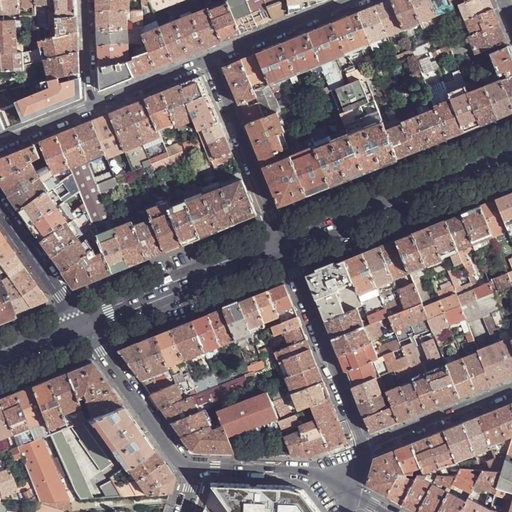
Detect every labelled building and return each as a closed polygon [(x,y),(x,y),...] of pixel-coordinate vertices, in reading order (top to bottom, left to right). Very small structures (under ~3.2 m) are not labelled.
[(1,0),(2,14),(20,13),(19,0),(1,0)] [(19,0),(20,13),(20,15),(37,15),(36,5),(35,0),(19,0)] [(56,0),(56,4),(57,18),(63,17),(77,17),(76,0),(56,0)] [(97,0),(97,6),(97,12),(128,11),(129,11),(128,0),(97,0)] [(205,0),(206,3),(209,8),(214,7),(213,5),(210,0),(205,0)] [(245,27),(246,29),(251,27),(253,23),(265,18),(290,9),(289,0),(227,0),(228,1),(239,29),(245,27)] [(289,0),(290,9),(290,14),(321,2),(325,0),(289,0)] [(391,0),(383,3),(375,6),(388,36),(404,30),(392,0),(391,0)] [(392,0),(404,30),(421,23),(411,0),(392,0)] [(411,0),(421,23),(428,20),(438,16),(431,0),(411,0)] [(431,0),(438,16),(446,13),(455,9),(454,8),(450,0),(431,0)] [(494,10),(490,0),(474,0),(471,1),(464,4),(460,5),(466,20),(494,10)] [(239,29),(228,1),(214,7),(209,8),(223,42),(234,37),(242,34),(239,29)] [(197,6),(199,13),(209,8),(206,3),(197,6)] [(56,4),(36,5),(37,15),(38,32),(39,41),(58,36),(57,21),(57,18),(56,4)] [(170,6),(177,22),(183,19),(177,4),(170,6)] [(466,20),(460,5),(454,8),(455,9),(458,18),(460,24),(467,21),(466,20)] [(367,10),(359,13),(370,42),(371,43),(377,41),(388,36),(375,6),(367,10)] [(216,45),(223,42),(209,8),(199,13),(193,15),(206,48),(216,45)] [(455,9),(446,13),(450,22),(458,18),(455,9)] [(500,24),(494,10),(466,20),(467,21),(470,29),(472,35),(500,24)] [(98,23),(98,30),(128,29),(128,11),(97,12),(98,23)] [(129,11),(128,11),(128,29),(143,29),(143,28),(143,11),(129,11)] [(346,18),(333,24),(345,53),(353,49),(361,46),(370,42),(359,13),(346,18)] [(199,51),(206,48),(193,15),(183,19),(177,22),(190,55),(199,51)] [(438,16),(428,20),(431,27),(441,23),(438,16)] [(77,17),(63,17),(63,21),(57,21),(58,36),(78,32),(77,22),(77,17)] [(0,21),(0,53),(1,53),(17,52),(15,21),(13,21),(2,21),(0,21)] [(467,21),(460,24),(463,31),(470,29),(467,21)] [(160,28),(158,22),(143,28),(143,29),(144,35),(145,35),(160,28)] [(183,58),(190,55),(177,22),(160,28),(174,61),(183,58)] [(329,26),(325,27),(336,56),(345,53),(333,24),(329,26)] [(507,42),(500,24),(472,35),(470,36),(477,54),(507,42)] [(309,34),(320,62),(331,57),(335,56),(336,56),(325,27),(314,32),(309,34)] [(167,65),(174,61),(160,28),(145,35),(151,51),(157,68),(167,65)] [(99,40),(99,46),(129,45),(128,29),(98,30),(99,40)] [(143,29),(128,29),(129,45),(134,45),(138,44),(144,44),(144,35),(143,29)] [(389,41),(390,43),(407,35),(404,30),(388,36),(389,41)] [(38,32),(31,33),(31,38),(21,40),(22,45),(38,41),(39,41),(38,32)] [(39,41),(38,41),(39,49),(42,60),(45,60),(79,52),(78,40),(78,32),(58,36),(39,41)] [(289,42),(284,44),(295,73),(303,70),(311,67),(316,64),(321,63),(320,62),(309,34),(305,35),(289,42)] [(389,41),(388,36),(377,41),(379,45),(389,41)] [(469,44),(466,38),(461,40),(454,43),(449,45),(450,46),(452,50),(452,51),(469,44)] [(377,41),(371,43),(373,49),(382,71),(389,69),(386,62),(379,45),(377,41)] [(370,42),(361,46),(362,49),(364,53),(373,49),(371,43),(370,42)] [(429,43),(413,50),(415,55),(416,58),(433,51),(429,43)] [(259,54),(270,83),(277,81),(285,77),(290,75),(295,73),(284,44),(272,48),(272,49),(259,54)] [(100,58),(100,67),(129,62),(130,62),(129,45),(99,46),(100,58)] [(511,54),(509,47),(492,54),(493,58),(499,74),(506,72),(508,78),(511,76),(511,54)] [(42,60),(39,49),(22,53),(23,65),(29,64),(42,60)] [(413,50),(396,57),(396,58),(398,62),(415,55),(413,50)] [(157,68),(151,51),(135,58),(135,61),(130,62),(129,62),(136,77),(147,72),(157,68)] [(17,52),(1,53),(2,71),(18,70),(18,66),(23,66),(23,65),(22,53),(22,52),(17,52)] [(79,52),(45,60),(49,79),(79,72),(79,60),(79,52)] [(249,58),(242,61),(254,91),(271,84),(270,83),(259,54),(249,58)] [(475,60),(477,65),(493,58),(492,54),(475,60)] [(399,65),(400,68),(417,61),(416,58),(415,55),(398,62),(399,65)] [(331,57),(320,62),(321,63),(324,71),(330,87),(332,91),(337,89),(343,87),(342,84),(342,83),(331,57)] [(386,62),(389,69),(399,65),(398,62),(396,58),(386,62)] [(232,85),(240,104),(248,101),(248,102),(257,98),(254,91),(242,61),(225,68),(232,85)] [(129,62),(100,67),(100,78),(101,90),(102,91),(136,77),(129,62)] [(321,63),(316,64),(317,67),(319,73),(324,71),(321,63)] [(433,93),(447,88),(439,67),(435,69),(432,63),(423,66),(433,93)] [(354,65),(344,69),(350,84),(361,80),(366,78),(362,74),(354,65)] [(385,77),(401,70),(400,68),(399,65),(389,69),(382,71),(382,72),(385,77)] [(343,87),(350,84),(344,69),(343,70),(341,71),(339,72),(344,84),(342,84),(343,87)] [(79,72),(49,79),(52,88),(44,91),(16,102),(22,117),(32,113),(34,118),(47,113),(45,108),(54,104),(56,109),(75,101),(73,97),(82,93),(80,72),(79,72)] [(385,77),(382,72),(373,76),(366,79),(368,84),(385,77)] [(460,72),(454,74),(460,89),(450,93),(453,100),(465,132),(476,127),(482,125),(469,93),(466,86),(460,72)] [(506,72),(499,74),(502,80),(508,78),(506,72)] [(297,76),(295,73),(290,75),(291,78),(294,85),(299,82),(297,76)] [(202,75),(182,84),(196,118),(198,123),(200,129),(204,127),(221,121),(218,115),(209,92),(202,75)] [(511,76),(508,78),(502,80),(511,103),(511,76)] [(370,102),(375,100),(368,84),(366,79),(366,78),(361,80),(370,102)] [(49,79),(34,83),(36,88),(43,87),(44,91),(52,88),(49,79)] [(337,89),(346,112),(359,107),(370,102),(361,80),(350,84),(343,87),(337,89)] [(486,86),(483,80),(469,85),(469,86),(466,86),(469,93),(486,86)] [(509,114),(511,112),(511,103),(502,80),(486,86),(499,118),(509,114)] [(275,93),(281,90),(278,83),(277,81),(270,83),(271,84),(275,93)] [(171,88),(164,91),(176,122),(178,126),(196,118),(182,84),(171,88)] [(271,84),(254,91),(257,98),(259,103),(265,118),(278,113),(282,111),(278,102),(275,93),(271,84)] [(493,121),(499,118),(486,86),(469,93),(482,125),(493,121)] [(320,91),(322,95),(332,91),(330,87),(321,90),(320,91)] [(430,94),(435,107),(453,100),(450,93),(447,88),(433,93),(430,94)] [(341,113),(346,112),(337,89),(332,91),(341,113)] [(154,95),(147,98),(159,129),(162,128),(176,122),(164,91),(154,95)] [(307,101),(305,97),(295,101),(297,106),(307,101)] [(136,102),(129,105),(144,142),(161,136),(161,134),(159,129),(147,98),(136,102)] [(282,100),(278,102),(282,111),(286,110),(282,100)] [(359,107),(363,118),(379,111),(375,100),(370,102),(359,107)] [(459,134),(465,132),(453,100),(435,107),(436,108),(448,139),(459,134)] [(244,115),(248,125),(265,118),(259,103),(250,106),(248,102),(248,101),(240,104),(244,115)] [(54,104),(45,108),(47,113),(56,109),(54,104)] [(118,109),(111,112),(126,150),(144,142),(129,105),(118,109)] [(341,113),(346,124),(363,118),(359,107),(346,112),(341,113)] [(443,141),(448,139),(436,108),(420,115),(432,145),(443,141)] [(363,118),(367,128),(383,121),(379,111),(363,118)] [(101,116),(93,120),(106,153),(108,157),(113,155),(126,150),(111,112),(101,116)] [(32,113),(22,117),(24,122),(34,118),(32,113)] [(252,135),(256,143),(278,134),(283,132),(286,131),(278,113),(265,118),(248,125),(252,135)] [(432,145),(420,115),(403,122),(403,123),(415,152),(426,148),(432,145)] [(196,118),(178,126),(180,130),(198,123),(196,118)] [(363,118),(346,124),(348,129),(350,135),(367,128),(363,118)] [(83,124),(75,127),(88,159),(106,153),(93,120),(83,124)] [(224,127),(221,121),(204,127),(211,142),(227,136),(224,127)] [(392,161),(398,159),(387,130),(383,121),(367,128),(382,165),(392,161)] [(409,154),(415,152),(403,123),(387,130),(398,159),(409,154)] [(66,131),(58,134),(71,167),(88,159),(75,127),(66,131)] [(382,165),(367,128),(350,135),(365,172),(375,168),(382,165)] [(339,133),(341,138),(350,135),(348,129),(339,133)] [(331,136),(333,141),(341,138),(339,133),(331,136)] [(46,139),(41,141),(46,153),(53,169),(55,173),(66,169),(71,167),(58,134),(54,136),(46,139)] [(261,156),(265,167),(280,161),(280,160),(278,156),(277,153),(280,152),(285,150),(278,134),(256,143),(261,156)] [(205,141),(203,135),(185,142),(185,143),(187,148),(205,141)] [(358,175),(365,172),(350,135),(341,138),(333,141),(348,179),(358,175)] [(161,136),(144,142),(152,162),(169,155),(167,150),(161,136)] [(230,142),(227,136),(211,142),(217,157),(233,151),(230,142)] [(315,146),(317,148),(333,141),(331,136),(314,142),(315,146)] [(313,138),(305,141),(308,149),(315,146),(314,142),(313,138)] [(41,141),(36,143),(42,156),(46,153),(41,141)] [(190,154),(208,147),(206,144),(205,141),(187,148),(188,151),(190,154)] [(342,181),(348,179),(333,141),(317,148),(332,185),(342,181)] [(144,142),(126,150),(134,169),(152,162),(144,142)] [(0,157),(0,179),(0,180),(32,161),(42,156),(36,143),(11,153),(0,157)] [(167,150),(169,155),(187,148),(185,143),(167,150)] [(322,189),(332,185),(317,148),(315,146),(308,149),(292,156),(308,195),(322,189)] [(169,155),(171,158),(188,151),(187,148),(169,155)] [(134,169),(126,150),(113,155),(119,169),(122,174),(134,169)] [(212,159),(215,166),(236,158),(233,151),(217,157),(212,159)] [(113,155),(108,157),(113,169),(114,171),(119,169),(113,155)] [(156,171),(173,164),(171,158),(169,155),(152,162),(156,171)] [(294,200),(308,195),(292,156),(283,159),(280,160),(280,161),(265,167),(281,206),(294,200)] [(88,159),(71,167),(73,172),(81,191),(88,208),(95,226),(113,219),(103,195),(98,184),(95,176),(88,159)] [(6,188),(11,195),(42,176),(32,161),(0,180),(6,188)] [(42,176),(45,180),(55,175),(55,173),(53,169),(42,176)] [(95,176),(98,184),(116,177),(114,171),(113,169),(95,176)] [(136,174),(134,169),(122,174),(116,177),(118,182),(136,174)] [(241,171),(221,180),(224,187),(244,178),(241,171)] [(51,189),(48,191),(59,206),(63,203),(69,198),(81,191),(73,172),(68,176),(58,183),(51,189)] [(51,189),(58,183),(55,175),(45,180),(51,189)] [(12,198),(21,210),(48,191),(51,189),(45,180),(42,176),(11,195),(12,198)] [(98,184),(103,195),(120,188),(118,182),(116,177),(98,184)] [(259,214),(244,178),(224,187),(238,222),(259,214)] [(224,187),(221,180),(203,187),(205,194),(224,187)] [(213,232),(220,229),(205,194),(203,187),(201,183),(184,190),(188,201),(203,236),(213,232)] [(231,225),(238,222),(224,187),(205,194),(220,229),(231,225)] [(149,191),(144,193),(150,207),(161,203),(157,194),(155,192),(152,190),(149,191)] [(30,222),(32,225),(59,206),(48,191),(21,210),(30,222)] [(71,213),(63,203),(59,206),(70,221),(80,214),(88,208),(81,191),(69,198),(77,209),(71,213)] [(157,194),(161,203),(167,200),(164,192),(157,194)] [(497,199),(509,229),(511,227),(511,192),(503,196),(497,199)] [(487,203),(480,205),(492,236),(495,235),(509,229),(497,199),(487,203)] [(178,246),(185,244),(171,208),(167,200),(161,203),(150,207),(153,217),(167,250),(178,246)] [(196,239),(203,236),(188,201),(171,208),(185,244),(196,239)] [(470,209),(462,213),(474,243),(492,236),(480,205),(470,209)] [(41,237),(43,240),(70,221),(59,206),(32,225),(41,237)] [(80,214),(91,229),(95,226),(88,208),(80,214)] [(453,216),(446,219),(456,247),(457,250),(474,243),(462,213),(453,216)] [(80,214),(70,221),(81,237),(89,231),(91,229),(80,214)] [(160,253),(167,250),(153,217),(135,225),(149,258),(160,253)] [(113,219),(95,226),(97,232),(98,234),(116,227),(113,219)] [(435,224),(429,226),(440,254),(443,253),(445,251),(456,247),(446,219),(435,224)] [(141,261),(149,258),(135,225),(133,220),(116,227),(131,265),(141,261)] [(52,252),(54,256),(81,237),(70,221),(43,240),(52,252)] [(89,231),(92,234),(97,232),(95,226),(91,229),(89,231)] [(413,232),(426,265),(442,258),(441,257),(440,254),(429,226),(420,230),(413,232)] [(124,268),(131,265),(116,227),(98,234),(103,244),(105,251),(114,272),(124,268)] [(511,237),(509,229),(495,235),(498,243),(504,241),(511,239),(511,237)] [(81,237),(92,252),(97,248),(103,244),(98,234),(93,237),(92,234),(89,231),(81,237)] [(405,236),(397,239),(409,271),(415,269),(426,265),(413,232),(405,236)] [(63,269),(65,271),(92,252),(81,237),(54,256),(63,269)] [(10,245),(5,239),(0,240),(0,260),(15,253),(10,245)] [(388,242),(381,245),(393,278),(409,271),(397,239),(388,242)] [(464,256),(467,263),(471,262),(469,256),(478,253),(476,248),(474,245),(474,243),(457,250),(458,252),(459,254),(464,252),(466,256),(464,256)] [(99,253),(105,251),(103,244),(97,248),(99,253)] [(372,249),(363,252),(376,285),(393,278),(381,245),(372,249)] [(445,251),(447,256),(451,254),(458,252),(457,250),(456,247),(445,251)] [(97,279),(114,272),(105,251),(99,253),(97,248),(92,252),(65,271),(76,287),(97,279)] [(498,264),(502,262),(502,260),(498,251),(494,253),(498,264)] [(354,256),(345,259),(353,281),(358,292),(376,285),(363,252),(354,256)] [(454,265),(462,262),(461,258),(459,254),(458,252),(451,254),(454,265)] [(19,259),(15,253),(0,260),(0,263),(4,269),(5,272),(8,276),(9,275),(23,265),(19,259)] [(511,256),(510,257),(502,260),(502,262),(507,275),(511,285),(511,284),(511,256)] [(327,267),(308,274),(317,298),(336,291),(338,290),(340,287),(353,281),(345,259),(327,267)] [(27,270),(23,265),(9,275),(13,280),(31,305),(41,301),(47,298),(38,286),(27,270)] [(456,295),(461,293),(451,267),(450,268),(446,269),(456,293),(456,295)] [(415,269),(409,271),(414,282),(422,302),(423,306),(429,304),(427,299),(415,269)] [(0,281),(3,287),(13,280),(9,275),(8,276),(0,281)] [(489,282),(493,292),(509,286),(511,285),(507,275),(489,282)] [(398,288),(393,278),(376,285),(384,304),(401,297),(398,288)] [(24,308),(31,305),(13,280),(3,287),(14,312),(24,308)] [(0,317),(6,315),(14,312),(3,287),(0,281),(0,317)] [(363,305),(358,292),(353,281),(340,287),(338,290),(336,291),(345,313),(357,308),(363,305)] [(414,282),(398,288),(401,297),(406,309),(422,302),(414,282)] [(477,299),(493,292),(489,282),(473,288),(477,299)] [(276,288),(269,290),(278,312),(281,311),(294,305),(286,284),(276,288)] [(376,285),(358,292),(363,305),(370,323),(389,315),(406,309),(401,297),(384,304),(376,285)] [(477,299),(473,288),(461,293),(456,295),(461,305),(477,299)] [(261,294),(255,296),(265,322),(276,317),(279,316),(279,315),(278,312),(269,290),(261,294)] [(336,291),(317,298),(326,320),(345,313),(336,291)] [(500,309),(493,292),(477,299),(461,305),(465,317),(467,322),(484,315),(500,309)] [(444,312),(461,305),(456,295),(456,293),(440,300),(444,312)] [(435,295),(427,299),(429,304),(440,300),(438,295),(435,296),(435,295)] [(246,300),(240,302),(250,327),(265,322),(255,296),(246,300)] [(428,318),(444,312),(440,300),(429,304),(423,306),(428,318)] [(231,306),(225,308),(237,339),(252,333),(252,332),(250,327),(240,302),(231,306)] [(389,315),(393,325),(395,332),(399,341),(406,338),(428,329),(432,328),(428,318),(423,306),(422,302),(406,309),(389,315)] [(294,305),(281,311),(282,314),(279,315),(279,316),(282,323),(299,316),(294,305)] [(449,324),(465,317),(461,305),(444,312),(449,324)] [(216,312),(210,314),(222,345),(237,339),(225,308),(216,312)] [(326,320),(333,338),(364,325),(357,308),(345,313),(326,320)] [(500,309),(484,315),(495,343),(511,337),(510,335),(500,309)] [(444,312),(428,318),(432,328),(433,330),(449,324),(444,312)] [(200,318),(194,320),(205,351),(212,348),(222,345),(210,314),(200,318)] [(393,325),(389,315),(370,323),(369,324),(373,334),(393,325)] [(302,325),(299,316),(282,323),(279,324),(274,326),(277,334),(285,331),(302,325)] [(182,325),(173,329),(185,359),(203,352),(205,351),(194,320),(182,325)] [(265,322),(250,327),(252,332),(264,328),(267,327),(265,322)] [(369,324),(364,325),(371,342),(372,341),(375,340),(373,334),(369,324)] [(308,339),(302,325),(285,331),(286,334),(291,346),(308,339)] [(333,338),(340,354),(371,342),(364,325),(333,338)] [(395,332),(393,325),(373,334),(375,340),(395,332)] [(268,329),(271,337),(275,335),(277,334),(274,326),(268,329)] [(165,332),(157,335),(169,366),(179,362),(185,359),(173,329),(165,332)] [(474,339),(471,331),(468,332),(466,332),(469,341),(471,340),(474,339)] [(149,339),(139,342),(152,374),(170,368),(169,366),(157,335),(149,339)] [(511,340),(511,337),(495,343),(478,349),(479,351),(492,384),(500,381),(511,376),(511,340)] [(406,338),(399,341),(402,347),(409,345),(406,338)] [(312,349),(308,339),(291,346),(277,351),(281,361),(312,349)] [(430,361),(440,357),(432,339),(421,343),(426,356),(430,361)] [(340,354),(346,371),(374,359),(379,358),(376,351),(372,341),(371,342),(340,354)] [(376,351),(379,358),(384,356),(402,348),(402,347),(399,341),(376,351)] [(131,346),(121,349),(141,378),(152,374),(139,342),(131,346)] [(259,351),(262,357),(271,352),(276,350),(274,344),(259,351)] [(410,369),(420,365),(412,344),(409,345),(402,347),(402,348),(409,365),(410,369)] [(212,348),(205,351),(206,353),(208,357),(215,355),(212,348)] [(384,356),(391,372),(395,370),(409,365),(402,348),(384,356)] [(318,365),(312,349),(281,361),(280,361),(287,377),(318,365)] [(280,361),(281,361),(277,351),(276,350),(271,352),(275,363),(276,362),(280,361)] [(485,387),(492,384),(479,351),(462,358),(476,391),(485,387)] [(374,359),(381,376),(382,376),(391,372),(384,356),(379,358),(374,359)] [(469,394),(476,391),(462,358),(458,360),(456,360),(446,364),(459,397),(469,394)] [(185,359),(179,362),(182,369),(188,367),(185,359)] [(346,371),(353,387),(376,378),(381,376),(374,359),(346,371)] [(266,367),(263,360),(248,366),(248,367),(251,373),(256,370),(261,369),(266,367)] [(92,361),(82,365),(94,394),(111,387),(101,373),(92,361)] [(282,379),(287,377),(280,361),(276,362),(282,379)] [(179,362),(169,366),(170,368),(172,373),(176,384),(177,383),(192,377),(188,367),(182,369),(179,362)] [(414,377),(427,372),(423,363),(420,365),(410,369),(412,373),(413,376),(414,377)] [(459,397),(446,364),(427,372),(414,377),(415,381),(427,410),(444,404),(459,397)] [(73,369),(67,371),(76,395),(83,393),(85,398),(94,394),(82,365),(73,369)] [(324,381),(318,365),(287,377),(293,393),(324,381)] [(395,370),(399,379),(409,375),(412,373),(410,369),(409,365),(395,370)] [(248,367),(233,373),(235,379),(246,375),(251,373),(248,367)] [(56,376),(48,379),(61,412),(69,409),(80,405),(78,400),(76,395),(67,371),(56,376)] [(148,387),(152,393),(176,384),(172,373),(155,379),(152,374),(141,378),(143,380),(148,387)] [(251,391),(246,375),(235,379),(219,385),(213,388),(199,394),(205,410),(213,406),(251,391)] [(192,377),(177,383),(178,386),(183,384),(186,392),(189,391),(190,393),(187,394),(189,397),(192,396),(198,394),(193,381),(192,377)] [(215,377),(210,379),(211,381),(213,388),(219,385),(215,377)] [(353,387),(359,402),(382,393),(376,378),(353,387)] [(38,383),(32,385),(45,419),(48,427),(64,421),(61,412),(48,379),(38,383)] [(213,388),(211,381),(201,385),(200,382),(198,383),(197,380),(193,381),(198,394),(199,394),(213,388)] [(286,396),(279,380),(269,384),(275,401),(286,396)] [(331,397),(324,381),(293,393),(300,409),(312,405),(331,397)] [(420,413),(427,410),(415,381),(402,387),(413,416),(420,413)] [(158,401),(162,408),(184,399),(178,386),(177,383),(176,384),(152,393),(158,401)] [(22,389),(16,392),(29,426),(45,419),(32,385),(22,389)] [(406,419),(413,416),(402,387),(401,386),(388,391),(387,392),(393,406),(399,421),(406,419)] [(117,395),(111,387),(94,394),(85,398),(93,416),(123,404),(117,395)] [(0,398),(0,400),(12,432),(29,426),(16,392),(11,394),(3,397),(0,398)] [(229,437),(279,418),(272,402),(268,392),(219,411),(221,416),(225,426),(229,437)] [(359,402),(364,417),(388,408),(386,403),(382,393),(359,402)] [(198,394),(192,396),(199,412),(205,410),(199,394),(198,394)] [(168,416),(173,422),(199,412),(192,396),(189,397),(184,399),(162,408),(168,416)] [(290,409),(286,396),(275,401),(281,417),(288,414),(286,411),(290,409)] [(348,442),(331,397),(312,405),(315,412),(316,415),(317,419),(330,449),(348,442)] [(0,437),(7,435),(12,432),(0,400),(0,437)] [(511,403),(504,407),(496,410),(507,438),(510,437),(511,435),(511,403)] [(135,421),(123,404),(93,416),(97,423),(116,450),(121,456),(127,465),(153,446),(149,440),(135,421)] [(80,405),(69,409),(71,414),(82,410),(80,405)] [(385,427),(399,421),(393,406),(388,408),(364,417),(371,433),(385,427)] [(178,430),(183,437),(211,425),(205,410),(199,412),(173,422),(178,430)] [(488,413),(480,416),(490,444),(507,438),(496,410),(488,413)] [(305,411),(296,414),(301,426),(310,422),(305,411)] [(285,432),(301,426),(296,414),(280,421),(285,432)] [(97,423),(93,416),(88,418),(93,426),(97,423)] [(218,428),(225,426),(221,416),(218,419),(215,421),(218,428)] [(472,419),(463,423),(475,453),(491,447),(490,444),(480,416),(472,419)] [(45,419),(29,426),(34,440),(41,436),(50,433),(48,427),(45,419)] [(321,453),(330,449),(317,419),(310,422),(301,426),(302,430),(312,456),(321,453)] [(80,439),(102,471),(110,466),(110,467),(114,465),(83,420),(71,425),(81,438),(80,439)] [(183,437),(193,451),(215,452),(236,453),(229,437),(225,426),(218,428),(215,421),(211,425),(183,437)] [(454,426),(445,430),(457,460),(475,453),(463,423),(454,426)] [(29,426),(12,432),(18,445),(34,440),(29,426)] [(68,441),(67,442),(61,429),(50,433),(75,490),(81,497),(93,497),(68,441)] [(304,455),(312,456),(302,430),(287,436),(290,446),(294,455),(304,455)] [(429,436),(440,467),(458,462),(457,460),(445,430),(437,433),(429,436)] [(7,435),(12,448),(18,445),(12,432),(7,435)] [(18,445),(21,452),(44,442),(41,436),(34,440),(18,445)] [(421,440),(412,443),(422,467),(424,471),(440,467),(429,436),(421,440)] [(70,499),(44,442),(21,452),(22,456),(34,486),(39,500),(58,501),(70,499)] [(404,446),(396,449),(406,473),(408,473),(414,473),(414,470),(422,467),(412,443),(404,446)] [(501,473),(503,473),(507,461),(511,445),(511,443),(491,447),(495,458),(501,473)] [(14,459),(22,456),(21,452),(18,445),(12,448),(10,449),(14,459)] [(158,452),(153,446),(127,465),(137,479),(163,460),(158,452)] [(378,490),(388,496),(400,473),(406,473),(396,449),(386,454),(375,458),(368,485),(378,490)] [(116,459),(121,456),(116,450),(112,453),(116,459)] [(4,457),(0,458),(0,471),(9,468),(4,457)] [(501,473),(495,458),(487,461),(487,464),(491,472),(501,473)] [(163,460),(137,479),(146,493),(168,492),(170,492),(174,476),(168,468),(163,460)] [(511,464),(507,461),(503,473),(499,487),(511,490),(511,464)] [(9,468),(0,471),(0,490),(2,495),(5,494),(17,490),(9,468)] [(482,471),(461,469),(457,476),(453,484),(455,485),(469,491),(471,492),(472,490),(474,486),(482,471)] [(482,471),(474,486),(489,490),(497,493),(499,487),(503,473),(501,473),(491,472),(482,471)] [(395,499),(403,504),(415,481),(407,477),(408,473),(406,473),(400,473),(388,496),(395,499)] [(433,484),(438,475),(425,474),(418,474),(417,476),(433,484)] [(438,475),(433,484),(449,492),(451,488),(453,484),(457,476),(444,475),(438,475)] [(412,508),(419,511),(433,484),(417,476),(415,481),(403,504),(412,508)] [(106,496),(120,495),(116,486),(112,479),(100,486),(106,496)] [(146,493),(137,479),(116,486),(120,495),(146,493)] [(212,481),(212,483),(229,511),(321,511),(308,494),(306,491),(302,494),(300,491),(301,488),(290,485),(268,484),(257,483),(257,485),(250,485),(250,483),(212,481)] [(419,511),(438,511),(449,492),(433,484),(419,511)] [(39,500),(34,486),(19,493),(21,499),(39,500)] [(511,490),(499,487),(497,493),(504,496),(511,497),(511,490)] [(484,506),(492,510),(497,493),(489,490),(484,506)] [(461,511),(467,501),(449,492),(438,511),(461,511)] [(504,496),(497,493),(492,510),(499,511),(505,511),(507,507),(501,505),(504,496)] [(491,511),(492,510),(484,506),(473,499),(469,497),(467,501),(461,511),(491,511)] [(71,510),(70,499),(58,501),(39,500),(38,502),(70,511),(71,510)] [(0,506),(16,511),(17,511),(19,507),(0,501),(0,506)] [(69,511),(70,511),(38,502),(35,511),(69,511)]
